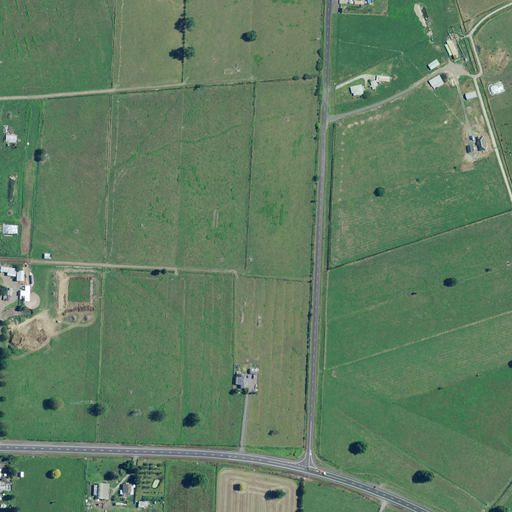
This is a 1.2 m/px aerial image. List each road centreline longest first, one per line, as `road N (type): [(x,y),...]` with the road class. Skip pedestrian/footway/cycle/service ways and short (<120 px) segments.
road 1 (unclassified): [(307,470),(328,0)]
road 2 (trunk): [(307,470),(204,454),(0,447)]
road 3 (trunk): [(422,511),(307,470)]
